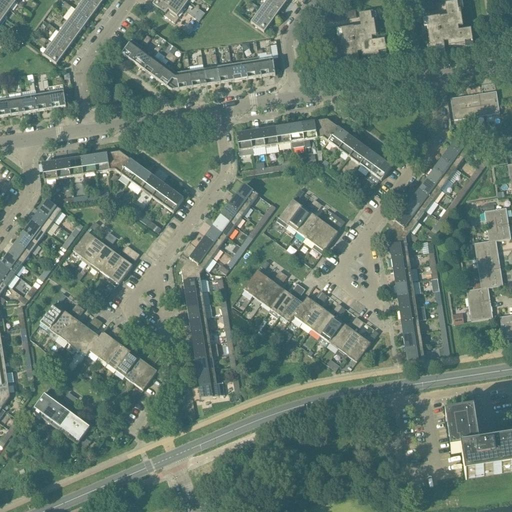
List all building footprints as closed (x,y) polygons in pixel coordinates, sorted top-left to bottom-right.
[(3,0),(0,0),(0,5),(1,5),(11,12),(16,4),(10,0),(4,0),(3,0)] [(85,0),(77,11),(90,21),(99,10),(85,0)] [(85,0),(99,10),(105,0),(85,0)] [(157,0),(154,6),(164,14),(167,10),(171,13),(174,15),(177,17),(178,18),(179,18),(184,10),(175,4),(172,7),(161,0),(157,0)] [(161,0),(172,7),(175,4),(184,10),(190,3),(185,0),(161,0)] [(265,0),(268,2),(281,11),(289,1),(288,0),(265,0)] [(415,14),(432,11),(439,10),(438,4),(453,1),(452,0),(435,0),(435,1),(413,4),(415,14)] [(268,2),(260,12),(273,22),(281,11),(268,2)] [(66,3),(63,7),(70,12),(73,8),(66,3)] [(448,18),(441,19),(441,18),(427,20),(432,55),(446,53),(445,44),(449,44),(450,48),(474,45),(472,30),(460,32),(459,29),(464,28),(460,3),(446,5),(448,18)] [(249,4),(246,9),(252,14),(256,9),(249,4)] [(0,15),(5,19),(11,12),(1,5),(0,5),(0,15)] [(167,10),(164,14),(163,16),(167,19),(171,13),(167,10)] [(328,23),(357,18),(356,10),(327,15),(328,23)] [(77,11),(69,22),(82,32),(90,21),(77,11)] [(265,34),(273,22),(260,12),(251,24),(265,34)] [(355,28),(355,27),(340,29),(346,64),(360,62),(359,53),(362,53),(363,57),(388,54),(386,39),(373,41),(373,38),(378,37),(374,12),(360,14),(362,27),(355,28)] [(58,14),(55,18),(62,24),(65,19),(58,14)] [(74,44),(82,32),(69,22),(60,34),(74,44)] [(50,25),(47,29),(54,35),(57,30),(50,25)] [(60,34),(52,45),(66,55),(74,44),(60,34)] [(148,36),(143,43),(147,47),(152,40),(148,36)] [(42,37),(38,41),(45,46),(49,42),(42,37)] [(134,64),(144,51),(132,42),(123,56),(134,64)] [(57,66),(66,55),(52,45),(44,56),(57,66)] [(159,45),(154,52),(158,55),(163,48),(159,45)] [(134,64),(145,72),(155,59),(144,51),(134,64)] [(169,63),(174,56),(170,53),(165,60),(169,63)] [(174,56),(169,63),(173,66),(178,59),(174,56)] [(156,80),(166,67),(155,59),(145,72),(156,80)] [(245,61),(246,65),(249,81),(262,79),(260,62),(259,59),(245,61)] [(274,60),(260,62),(262,79),(276,77),(274,60)] [(246,65),(232,67),(235,83),(249,81),(246,65)] [(156,80),(167,88),(173,81),(176,82),(177,75),(166,67),(156,80)] [(232,67),(219,69),(221,85),(235,83),(232,67)] [(221,85),(219,69),(205,71),(207,87),(221,85)] [(193,90),(207,87),(205,71),(191,73),(193,90)] [(191,73),(177,75),(176,82),(173,81),(167,88),(173,93),(193,90),(191,73)] [(23,94),(22,94),(26,116),(39,114),(37,97),(36,92),(31,93),(23,94)] [(51,95),(53,111),(67,109),(64,93),(51,95)] [(500,115),(497,93),(481,95),(485,117),(500,115)] [(17,95),(9,96),(10,101),(12,118),(26,116),(22,94),(17,95)] [(51,95),(37,97),(39,114),(53,111),(51,95)] [(481,95),(467,98),(470,119),(485,117),(481,95)] [(455,122),(470,119),(467,98),(452,100),(455,122)] [(0,119),(12,118),(10,101),(0,102),(0,119)] [(328,121),(315,123),(318,140),(324,139),(329,143),(339,129),(328,121)] [(318,140),(315,123),(302,125),(305,142),(305,147),(306,149),(311,149),(310,142),(318,140)] [(305,142),(302,125),(289,127),(292,144),(292,149),(305,147),(305,142)] [(279,146),(292,144),(289,127),(276,129),(279,146)] [(279,146),(276,129),(264,131),(266,148),(279,146)] [(339,129),(329,143),(339,151),(350,137),(339,129)] [(264,131),(251,133),(253,150),(266,148),(264,131)] [(254,155),(253,150),(251,133),(237,135),(240,152),(240,157),(254,155)] [(350,137),(339,151),(350,159),(360,145),(350,137)] [(451,150),(465,160),(473,149),(459,139),(451,150)] [(360,145),(350,159),(361,166),(371,152),(360,145)] [(443,160),(457,170),(465,160),(451,150),(443,160)] [(371,152),(361,166),(371,174),(381,160),(371,152)] [(120,153),(107,155),(110,172),(116,171),(121,175),(131,161),(120,153)] [(97,174),(110,172),(107,155),(94,157),(97,174)] [(94,157),(82,159),(84,176),(97,174),(94,157)] [(486,158),(481,165),(485,168),(490,161),(486,159),(486,158)] [(71,178),(84,176),(82,159),(69,161),(71,178)] [(381,160),(371,174),(382,182),(392,168),(391,167),(391,165),(387,162),(386,163),(381,160)] [(435,171),(449,181),(457,170),(443,160),(435,171)] [(69,161),(56,163),(58,180),(71,178),(69,161)] [(131,161),(121,175),(132,183),(142,169),(131,161)] [(320,169),(324,171),(327,168),(329,165),(325,162),(323,165),(320,169)] [(42,165),(39,166),(40,174),(44,173),(45,182),(58,180),(56,163),(42,165)] [(153,177),(142,169),(132,183),(128,189),(138,196),(142,191),(153,177)] [(477,169),(472,176),(477,179),(482,172),(477,169)] [(331,170),(328,174),(335,179),(338,175),(331,170)] [(428,181),(432,184),(441,191),(449,181),(435,171),(428,181)] [(153,177),(142,191),(153,199),(163,185),(153,177)] [(342,178),(339,182),(345,187),(349,183),(342,178)] [(470,180),(465,186),(469,190),(474,183),(470,180)] [(420,192),(434,202),(441,191),(432,184),(428,181),(420,192)] [(174,192),(163,185),(153,199),(163,206),(174,192)] [(352,185),(349,190),(356,195),(359,190),(352,185)] [(237,197),(251,207),(259,196),(245,186),(237,197)] [(100,195),(101,200),(109,199),(108,189),(99,191),(100,195)] [(301,190),(296,197),(300,200),(304,193),(301,190)] [(462,190),(457,197),(461,200),(466,193),(462,190)] [(184,200),(174,192),(163,206),(174,214),(184,200)] [(412,202),(426,212),(434,202),(420,192),(412,202)] [(363,193),(360,198),(367,203),(369,199),(370,198),(363,193)] [(122,197),(117,194),(112,201),(116,204),(122,197)] [(229,208),(243,218),(251,207),(237,197),(229,208)] [(288,227),(303,208),(293,201),(277,222),(287,229),(288,227)] [(310,207),(314,210),(319,204),(315,201),(310,207)] [(454,201),(449,208),(454,211),(459,204),(454,201)] [(124,202),(120,207),(127,212),(131,207),(124,202)] [(404,213),(418,223),(426,212),(412,202),(404,213)] [(48,203),(40,213),(54,223),(62,213),(48,203)] [(318,213),(323,207),(319,204),(314,210),(318,213)] [(494,211),(493,204),(486,205),(486,206),(482,206),(483,213),(487,212),(494,211)] [(272,205),(267,212),(271,216),(276,209),(272,205)] [(221,218),(235,228),(243,218),(229,208),(221,218)] [(311,214),(303,208),(288,227),(297,233),(311,214)] [(134,210),(131,214),(138,219),(141,215),(134,210)] [(485,213),(487,228),(508,225),(506,210),(485,213)] [(446,211),(441,218),(446,221),(451,215),(446,211)] [(40,213),(32,224),(47,234),(54,223),(40,213)] [(396,223),(410,233),(418,223),(404,213),(396,223)] [(320,221),(311,214),(297,233),(306,240),(320,221)] [(333,223),(337,217),(333,214),(329,220),(333,223)] [(145,217),(141,222),(148,227),(152,222),(145,217)] [(264,217),(259,223),(263,227),(268,220),(264,217)] [(333,223),(329,228),(333,231),(336,227),(341,230),(345,223),(337,217),(333,223)] [(214,229),(228,239),(235,228),(221,218),(214,229)] [(314,248),(329,228),(333,223),(329,220),(328,219),(324,224),(320,221),(306,240),(305,241),(305,245),(311,249),(314,248)] [(439,222),(434,229),(438,232),(443,225),(439,222)] [(388,235),(390,247),(407,244),(406,239),(410,233),(396,223),(388,235)] [(32,224),(25,234),(39,244),(47,234),(32,224)] [(95,224),(90,230),(94,233),(99,226),(95,224)] [(79,225),(74,232),(78,235),(83,228),(79,225)] [(156,225),(152,230),(159,235),(162,231),(162,230),(156,225)] [(511,241),(508,225),(487,228),(489,243),(496,242),(496,243),(511,241)] [(256,227),(251,234),(255,237),(260,231),(256,227)] [(333,231),(329,228),(314,248),(313,249),(322,256),(338,234),(333,231)] [(206,239),(220,249),(228,239),(214,229),(206,239)] [(429,231),(426,235),(432,240),(435,236),(431,233),(429,231)] [(25,234),(17,245),(31,255),(39,244),(25,234)] [(74,253),(83,260),(97,241),(87,234),(74,253)] [(105,240),(109,243),(113,237),(109,234),(105,240)] [(71,236),(66,242),(70,246),(75,239),(71,236)] [(112,246),(117,239),(113,237),(109,243),(112,246)] [(248,238),(243,245),(248,248),(253,241),(248,238)] [(198,250),(212,260),(220,249),(206,239),(198,250)] [(83,260),(82,262),(91,268),(106,247),(97,241),(83,260)] [(498,257),(496,243),(496,242),(489,243),(475,245),(477,260),(498,257)] [(390,247),(391,260),(409,257),(407,244),(390,247)] [(17,245),(9,255),(23,266),(31,255),(17,245)] [(289,245),(285,250),(294,257),(297,252),(289,245)] [(63,246),(58,253),(63,256),(68,249),(63,246)] [(106,247),(91,268),(99,275),(101,273),(115,254),(106,247)] [(122,253),(126,256),(131,250),(127,247),(122,253)] [(241,248),(236,255),(240,259),(245,252),(241,248)] [(131,250),(126,256),(136,263),(140,257),(135,252),(131,250)] [(190,261),(204,271),(212,260),(198,250),(190,261)] [(101,273),(110,279),(124,260),(115,254),(101,273)] [(9,255),(1,266),(15,276),(23,266),(9,255)] [(56,257),(51,263),(55,267),(60,260),(56,257)] [(393,273),(411,270),(409,257),(391,260),(393,273)] [(411,265),(421,263),(419,257),(410,259),(411,265)] [(477,260),(479,275),(501,272),(498,257),(477,260)] [(233,259),(228,266),(232,269),(237,262),(233,259)] [(110,279),(108,282),(117,289),(119,286),(133,267),(124,260),(110,279)] [(182,272),(184,284),(201,282),(200,277),(204,271),(190,261),(182,272)] [(265,261),(261,268),(265,271),(270,265),(265,261)] [(1,266),(0,267),(0,281),(7,287),(12,290),(20,280),(15,276),(1,266)] [(48,267),(43,274),(47,277),(52,271),(48,267)] [(227,277),(229,273),(226,271),(222,268),(219,272),(223,274),(227,277)] [(411,270),(393,273),(395,286),(413,283),(418,282),(417,270),(411,271),(411,270)] [(244,291),(253,298),(267,279),(258,272),(244,291)] [(276,279),(279,282),(284,275),(280,272),(276,279)] [(503,288),(501,272),(479,275),(481,290),(488,289),(488,290),(503,288)] [(283,284),(288,278),(284,275),(279,282),(283,284)] [(40,278),(35,285),(40,288),(45,281),(40,278)] [(267,279),(253,298),(262,304),(276,285),(279,282),(276,279),(273,283),(267,279)] [(201,282),(184,284),(186,297),(203,295),(210,293),(208,283),(204,281),(201,282)] [(397,299),(414,296),(413,283),(395,286),(397,299)] [(285,292),(276,285),(262,304),(271,311),(285,292)] [(293,292),(297,295),(302,288),(298,285),(293,292)] [(301,297),(306,291),(302,288),(297,295),(301,297)] [(32,289),(27,295),(32,299),(37,292),(32,289)] [(466,292),(469,308),(490,304),(488,290),(488,289),(481,290),(466,292)] [(271,311),(269,314),(277,321),(280,318),(297,295),(293,292),(290,296),(285,292),(271,311)] [(316,298),(319,301),(324,295),(320,292),(316,298)] [(63,295),(58,302),(61,305),(66,298),(63,295)] [(203,295),(186,297),(188,310),(205,307),(203,295)] [(297,295),(280,318),(281,319),(280,320),(286,325),(287,323),(289,324),(294,318),(303,305),(298,301),(301,297),(297,295)] [(319,301),(323,304),(328,298),(324,295),(319,301)] [(397,299),(399,312),(416,309),(414,296),(397,299)] [(18,301),(19,301),(26,307),(29,303),(25,300),(21,297),(18,301)] [(307,298),(303,305),(294,318),(303,324),(317,305),(307,298)] [(492,320),(490,304),(469,308),(471,323),(492,320)] [(326,312),(317,305),(303,324),(312,331),(326,312)] [(333,311),(337,314),(342,308),(338,305),(333,311)] [(41,325),(39,327),(48,334),(50,332),(64,313),(55,306),(41,325)] [(76,315),(81,308),(77,306),(72,312),(76,315)] [(188,310),(190,323),(207,320),(205,307),(188,310)] [(84,311),(81,308),(76,315),(80,318),(84,311)] [(337,314),(341,317),(346,311),(342,308),(337,314)] [(416,309),(399,312),(401,325),(418,322),(426,321),(424,308),(416,309)] [(312,331),(321,337),(335,318),(326,312),(312,331)] [(50,332),(59,338),(73,319),(64,313),(50,332)] [(464,324),(463,315),(453,317),(454,326),(464,324)] [(511,316),(500,319),(503,341),(511,339),(511,316)] [(321,337),(317,342),(326,349),(329,344),(343,325),(335,318),(321,337)] [(352,325),(355,328),(360,321),(356,318),(352,325)] [(59,338),(68,345),(82,325),(73,319),(59,338)] [(94,328),(98,321),(95,319),(90,325),(94,328)] [(207,320),(190,323),(192,336),(209,333),(207,320)] [(102,324),(98,321),(94,328),(98,331),(102,324)] [(355,328),(359,330),(364,324),(360,321),(355,328)] [(401,325),(403,338),(420,335),(418,322),(401,325)] [(68,345),(77,351),(91,332),(82,325),(68,345)] [(352,332),(343,325),(329,344),(338,351),(352,332)] [(116,336),(120,330),(116,327),(112,334),(116,336)] [(338,351),(336,354),(345,361),(347,357),(361,338),(356,335),(359,330),(355,328),(352,332),(338,351)] [(253,335),(262,342),(266,336),(258,329),(253,335)] [(124,332),(120,330),(116,336),(119,339),(124,332)] [(281,336),(287,340),(290,336),(284,331),(281,336)] [(100,338),(91,332),(77,351),(86,358),(90,353),(100,339),(100,338)] [(378,335),(374,332),(369,338),(374,341),(378,335)] [(90,353),(99,359),(112,340),(103,333),(100,338),(100,339),(90,353)] [(192,336),(194,349),(211,346),(209,333),(192,336)] [(405,351),(422,348),(420,335),(403,338),(405,351)] [(361,338),(347,357),(357,364),(371,345),(361,338)] [(99,359),(107,366),(121,347),(112,340),(99,359)] [(133,349),(138,343),(134,340),(130,347),(133,349)] [(142,345),(138,343),(133,349),(137,352),(142,345)] [(211,346),(194,349),(196,362),(213,359),(211,346)] [(107,366),(116,372),(130,353),(121,347),(107,366)] [(424,362),(422,348),(405,351),(407,365),(424,362)] [(116,372),(125,379),(139,360),(130,353),(116,372)] [(151,362),(156,356),(152,353),(147,359),(151,362)] [(159,358),(156,356),(151,362),(155,365),(159,358)] [(215,372),(213,359),(196,362),(198,375),(215,372)] [(125,379),(134,385),(138,380),(148,366),(139,360),(125,379)] [(331,370),(332,369),(335,365),(331,362),(328,366),(327,367),(331,370)] [(148,366),(138,380),(134,385),(144,392),(158,373),(148,366)] [(198,375),(199,380),(200,388),(217,385),(215,372),(198,375)] [(0,374),(0,387),(9,386),(7,373),(0,374)] [(50,390),(54,393),(58,386),(54,383),(50,390)] [(200,388),(202,401),(224,397),(222,384),(217,385),(200,388)] [(0,408),(2,410),(10,399),(9,386),(0,387),(0,408)] [(47,394),(33,413),(42,419),(56,400),(47,394)] [(64,400),(68,403),(73,397),(69,394),(64,400)] [(72,406),(77,400),(73,397),(68,403),(72,406)] [(65,407),(56,400),(42,419),(51,426),(65,407)] [(74,413),(65,407),(51,426),(60,433),(74,413)] [(82,414),(86,416),(91,410),(87,407),(82,414)] [(90,419),(95,413),(91,410),(86,416),(90,419)] [(83,420),(74,413),(60,433),(69,439),(83,420)] [(21,414),(16,421),(21,424),(26,417),(21,414)] [(511,445),(478,451),(477,445),(473,415),(474,415),(474,414),(445,418),(445,419),(446,419),(451,455),(462,453),(466,481),(511,474),(511,445)] [(92,427),(83,420),(69,439),(77,445),(75,449),(82,454),(90,443),(84,438),(92,427)] [(14,424),(9,431),(13,434),(18,427),(14,424)] [(6,434),(1,441),(6,444),(11,438),(6,434)]
